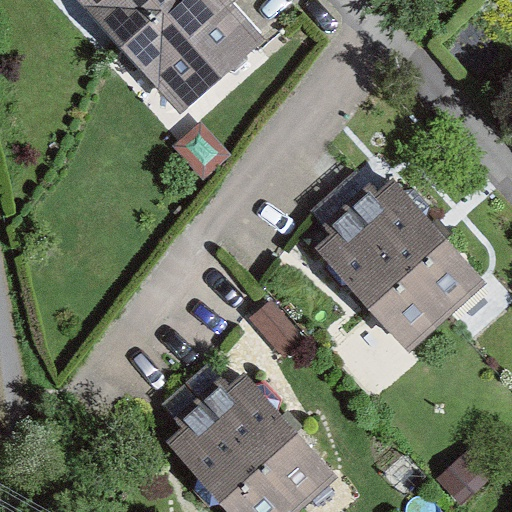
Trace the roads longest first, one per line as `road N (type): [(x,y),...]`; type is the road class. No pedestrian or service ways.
road 1 (residential): [(99,380),(376,25)]
road 2 (track): [(13,511),(19,409),(0,294)]
road 3 (residential): [(511,174),(376,25)]
